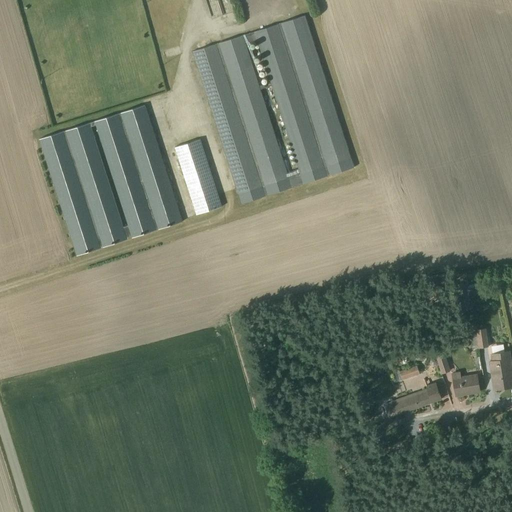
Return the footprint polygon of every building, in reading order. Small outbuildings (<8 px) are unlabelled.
[(328,167),(329,170),(352,162),(304,16),(251,32),(192,52),(238,196),(239,196),(240,199),(262,192),(262,191),(262,189),(266,188),(267,189),(289,183),(289,181),(289,179),(300,175),(301,178),(324,171),(323,168),(328,167)] [(182,221),(144,105),(38,139),(75,255),(76,256),(177,223),(182,221)] [(221,206),(200,139),(174,147),(196,214),(221,206)] [(475,330),(478,348),(488,346),(485,328),(475,330)] [(489,361),(494,389),(511,386),(511,372),(508,350),(504,351),(502,344),(491,346),(492,353),(490,354),(491,360),(489,361)] [(450,371),(444,353),(435,356),(441,374),(450,371)] [(398,368),(390,370),(394,382),(419,374),(416,366),(399,371),(398,368)] [(459,371),(452,373),(456,395),(479,391),(476,373),(460,376),(459,371)] [(441,399),(435,382),(427,385),(424,378),(422,379),(426,388),(390,401),(385,404),(390,417),(390,418),(441,399)]
